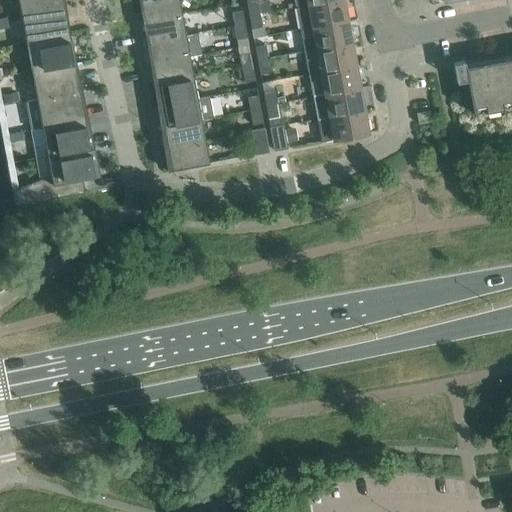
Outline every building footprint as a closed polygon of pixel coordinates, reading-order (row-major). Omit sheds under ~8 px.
[(65,6),(63,6),(62,0),(18,0),(21,14),(65,6)] [(138,1),(140,0),(144,20),(142,21),(181,14),(178,0),(138,0),(138,1)] [(257,0),(255,0),(246,2),(249,16),(260,14),(259,13),(257,2),(257,0)] [(268,0),(257,2),(259,13),(268,11),(267,8),(270,7),(268,0)] [(343,0),(333,0),(296,7),(300,29),(347,21),(343,0)] [(70,34),(69,34),(64,7),(65,7),(65,6),(21,14),(26,43),(70,35),(70,34)] [(242,10),(231,12),(234,26),(244,24),(242,10)] [(143,22),(144,22),(148,42),(146,42),(146,43),(185,35),(181,14),(142,21),(143,22)] [(252,29),(262,27),(260,14),(249,16),(252,29)] [(7,17),(0,18),(0,28),(9,27),(7,17)] [(347,21),(300,29),(304,52),(352,43),(347,21)] [(236,40),(247,38),(244,24),(234,26),(236,40)] [(76,62),(74,63),(69,35),(70,35),(26,43),(31,71),(76,63),(76,62)] [(146,43),(148,43),(152,63),(149,63),(150,64),(189,56),(185,35),(146,43)] [(352,43),(304,52),(309,74),(356,65),(352,43)] [(273,44),(265,45),(268,58),(275,57),(273,44)] [(265,45),(255,47),(257,61),(268,59),(268,58),(265,45)] [(249,52),(239,54),(242,68),(252,66),(249,52)] [(150,64),(152,64),(156,84),(153,85),(193,77),(189,56),(150,64)] [(511,57),(465,67),(464,62),(453,64),(457,82),(467,80),(474,114),(511,106),(511,57)] [(260,74),(271,72),(268,59),(257,61),(260,74)] [(82,91),(79,91),(74,64),(76,63),(31,71),(36,99),(82,91)] [(356,65),(309,74),(313,97),(360,88),(356,65)] [(244,81),(255,79),(252,66),(242,68),(244,81)] [(153,86),(156,85),(159,105),(156,106),(156,107),(197,99),(193,77),(153,85),(153,86)] [(360,88),(313,97),(317,119),(364,110),(360,88)] [(274,89),(263,91),(266,105),(276,103),(274,89)] [(88,119),(84,119),(79,92),(82,92),(82,91),(36,99),(42,127),(88,119)] [(18,92),(3,94),(5,104),(19,101),(18,92)] [(258,95),(247,97),(250,111),(260,109),(258,95)] [(156,107),(160,107),(163,127),(160,127),(160,128),(201,120),(213,118),(209,96),(197,99),(156,107)] [(268,119),(279,117),(276,103),(266,105),(268,119)] [(252,125),(263,123),(260,109),(250,111),(252,125)] [(321,142),(368,133),(364,110),(317,119),(321,142)] [(416,113),(418,124),(431,122),(429,111),(416,113)] [(94,147),(90,148),(85,120),(88,120),(88,119),(42,127),(47,156),(94,147)] [(160,128),(164,128),(167,148),(163,149),(205,141),(201,120),(160,128)] [(270,128),(274,150),(287,148),(283,125),(270,128)] [(295,127),(284,129),(286,142),(297,140),(295,127)] [(254,142),(247,144),(250,155),(256,154),(268,152),(264,129),(251,131),(254,142)] [(22,131),(8,134),(10,142),(23,139),(22,131)] [(163,150),(168,149),(171,170),(167,170),(167,171),(209,163),(205,141),(163,149),(163,150)] [(15,206),(85,193),(82,179),(100,176),(100,175),(95,176),(90,149),(94,148),(94,147),(47,156),(51,177),(40,179),(18,188),(12,189),(15,206)]
